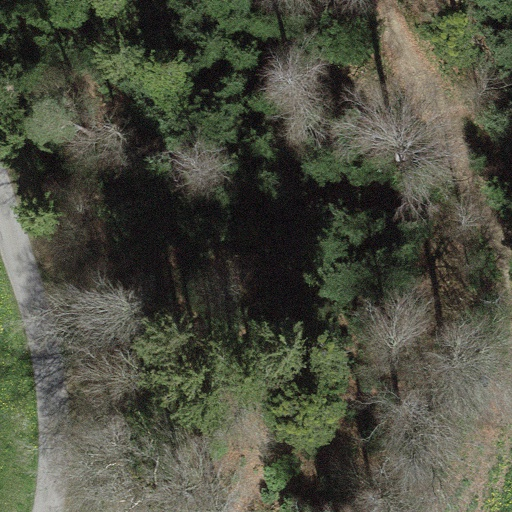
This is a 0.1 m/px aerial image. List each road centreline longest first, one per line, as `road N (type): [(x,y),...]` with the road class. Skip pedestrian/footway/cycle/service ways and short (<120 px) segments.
road 1 (unclassified): [(0,194),(38,311),(52,386),(48,511)]
road 2 (track): [(375,0),(384,51),(511,172)]
